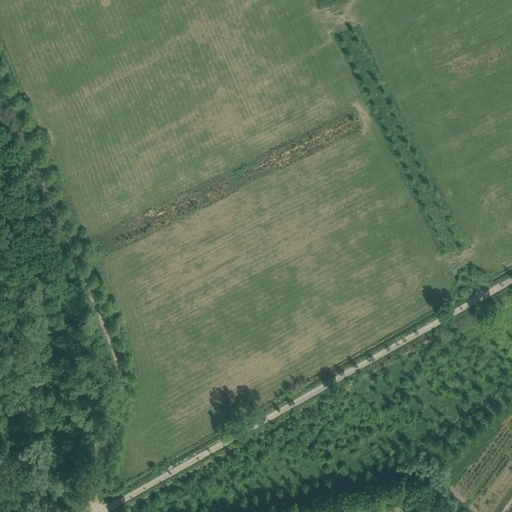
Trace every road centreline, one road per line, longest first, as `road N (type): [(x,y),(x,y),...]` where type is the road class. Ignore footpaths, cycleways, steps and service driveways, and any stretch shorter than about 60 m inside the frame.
road 1 (unclassified): [(100,511),(511,280)]
road 2 (track): [(86,511),(122,389),(118,355),(0,75)]
